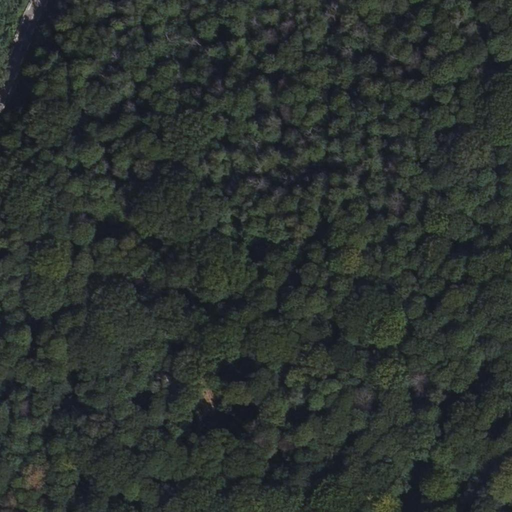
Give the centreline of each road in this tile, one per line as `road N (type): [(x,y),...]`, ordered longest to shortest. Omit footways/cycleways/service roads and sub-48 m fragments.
road 1 (unknown): [(511,253),(188,244),(0,196)]
road 2 (unknown): [(14,511),(188,244)]
road 3 (unknown): [(188,244),(226,511)]
